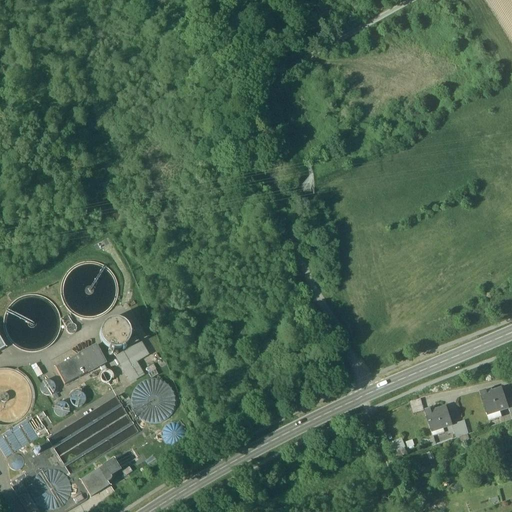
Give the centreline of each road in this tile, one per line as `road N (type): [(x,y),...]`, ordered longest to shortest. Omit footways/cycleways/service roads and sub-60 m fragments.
road 1 (unclassified): [(259,108),(303,249),(369,395)]
road 2 (secondary): [(151,511),(369,395)]
road 3 (residential): [(424,0),(270,81),(259,108)]
road 4 (secondary): [(369,395),(511,333)]
